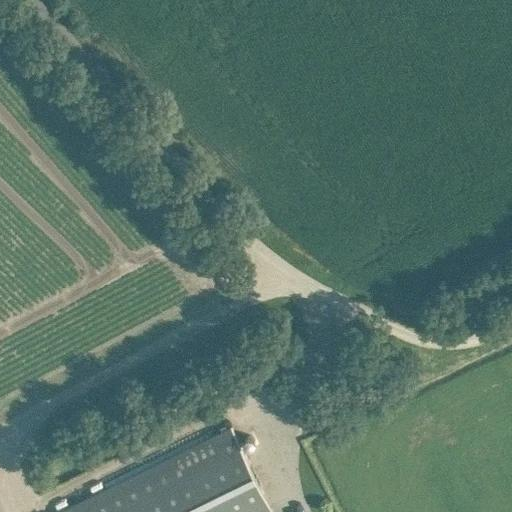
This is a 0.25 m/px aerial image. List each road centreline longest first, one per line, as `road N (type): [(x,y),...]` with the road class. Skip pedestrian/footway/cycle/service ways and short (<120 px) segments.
road 1 (unclassified): [(281,267),(226,218),(31,0)]
road 2 (unclassified): [(0,427),(237,305),(281,267)]
road 3 (unclassified): [(281,267),(412,338),(457,343),(511,324)]
